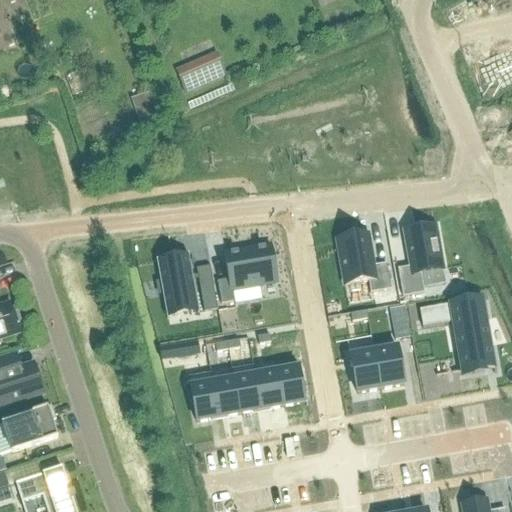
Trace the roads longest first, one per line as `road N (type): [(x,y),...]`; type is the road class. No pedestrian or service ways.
road 1 (residential): [(23,243),(116,511)]
road 2 (residential): [(23,243),(49,232),(295,206)]
road 3 (residential): [(342,464),(295,206)]
road 4 (residential): [(474,187),(469,148),(409,0)]
road 5 (residential): [(295,206),(474,187)]
road 6 (residential): [(342,464),(511,434)]
road 7 (residential): [(204,489),(342,464)]
